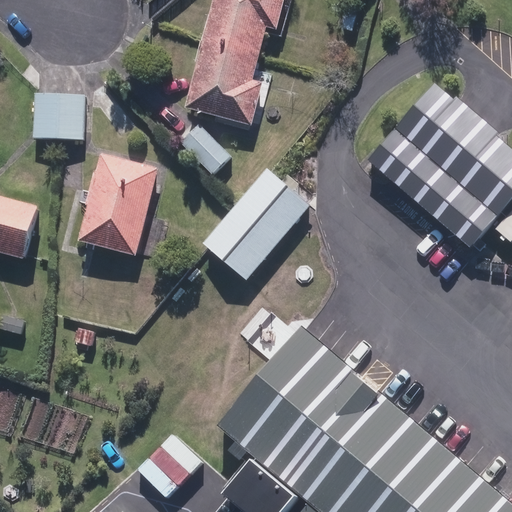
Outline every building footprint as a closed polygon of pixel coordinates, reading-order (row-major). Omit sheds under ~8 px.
[(209,0),(202,40),(256,54),(262,33),(274,36),(283,0),(209,0)] [(183,113),(249,130),(259,89),(248,86),(256,54),(202,40),(183,113)] [(446,237),(467,254),(511,200),(511,155),(496,142),(498,139),(453,101),(450,104),(430,87),(363,167),(416,212),(446,237)] [(64,144),(83,144),(84,99),(51,98),(33,98),(32,143),(64,144)] [(178,148),(209,180),(230,160),(199,128),(189,139),(178,148)] [(76,246),(132,260),(154,174),(99,160),(94,180),(91,179),(83,210),(85,211),(76,246)] [(201,248),(245,285),(308,210),(264,173),(201,248)] [(0,257),(19,262),(21,254),(33,209),(0,200),(0,257)] [(0,331),(19,337),(22,325),(11,322),(0,318),(0,331)] [(81,344),(77,358),(90,362),(94,349),(99,333),(83,328),(78,344),(81,344)] [(509,511),(294,334),(211,433),(255,469),(227,503),(237,511),(509,511)] [(175,432),(149,461),(180,489),(206,460),(175,432)]
